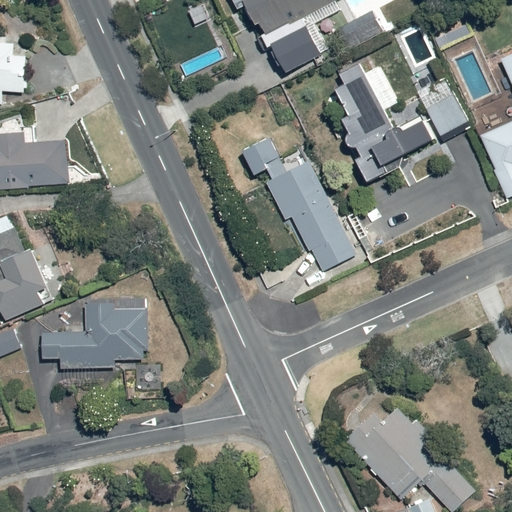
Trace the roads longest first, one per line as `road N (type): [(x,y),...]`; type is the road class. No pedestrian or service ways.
road 1 (secondary): [(88,0),(256,371)]
road 2 (residential): [(0,467),(274,406)]
road 3 (residential): [(256,371),(511,257)]
